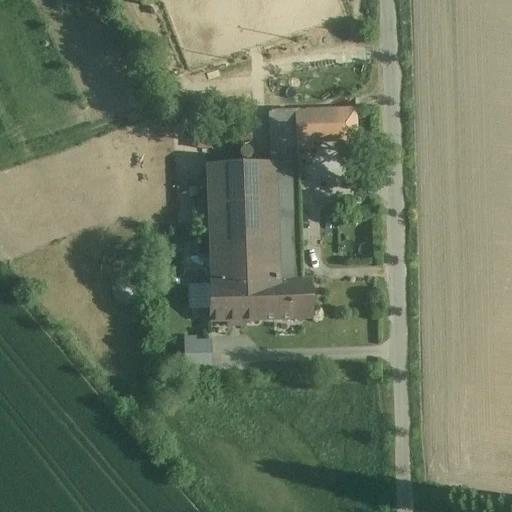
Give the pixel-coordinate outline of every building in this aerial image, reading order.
[(295,113),(296,145),(357,143),(355,111),(295,113)] [(295,113),(269,113),(272,166),(297,164),(296,145),(295,113)] [(238,144),(239,146),(241,147),(243,147),(246,147),(248,146),(249,144),(250,141),(249,139),(247,136),(245,135),(242,135),(240,136),(238,137),(237,139),(237,142),(238,144)] [(239,157),(240,159),(241,161),(243,162),(246,162),(248,161),(250,160),(251,158),(251,155),(250,153),(249,151),(246,149),(244,149),(241,150),(240,152),(239,154),(239,157)] [(211,285),(301,282),(297,164),(272,166),(207,168),(211,285)] [(211,285),(207,285),(208,324),(311,321),(310,282),(301,282),(211,285)]
